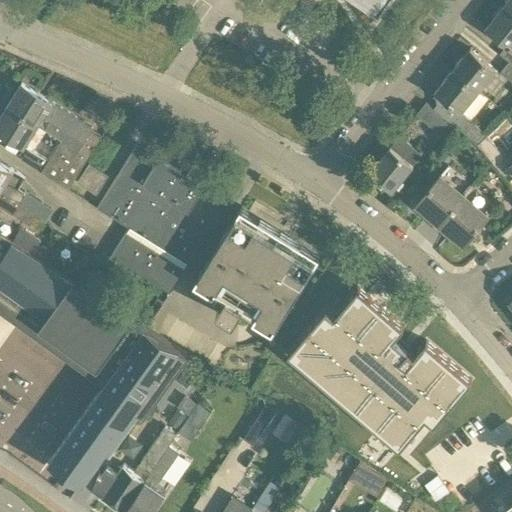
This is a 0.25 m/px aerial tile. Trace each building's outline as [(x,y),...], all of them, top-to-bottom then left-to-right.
[(361,0),(381,13),(389,0),(361,0)] [(509,61),(508,62),(511,64),(511,10),(506,5),(487,28),(507,45),(499,54),(509,61)] [(452,71),(478,92),(495,70),(470,49),(452,71)] [(511,64),(508,62),(500,72),(511,81),(511,64)] [(461,113),(478,92),(452,71),(435,92),(461,113)] [(42,172),(69,189),(84,165),(91,154),(101,137),(91,131),(93,128),(21,84),(8,106),(38,125),(45,115),(53,119),(46,129),(63,141),(50,161),(42,172)] [(449,123),(442,116),(426,103),(416,115),(439,135),(449,123)] [(38,125),(8,106),(0,117),(0,131),(24,147),(38,125)] [(478,146),(486,137),(486,136),(487,135),(465,115),(456,126),(477,145),(478,146)] [(406,160),(415,149),(399,136),(370,172),(368,170),(367,171),(391,191),(389,193),(390,194),(413,166),(406,160)] [(486,137),(478,146),(495,167),(506,159),(486,137)] [(158,161),(135,147),(98,207),(129,227),(111,256),(170,293),(226,204),(203,190),(207,184),(161,155),(158,161)] [(42,172),(50,161),(29,148),(21,159),(42,172)] [(0,191),(19,204),(36,215),(45,220),(52,209),(19,189),(26,178),(0,161),(0,191)] [(89,164),(81,177),(78,181),(97,193),(108,176),(89,164)] [(440,224),(462,199),(438,179),(416,205),(440,224)] [(0,206),(13,215),(19,204),(0,191),(0,206)] [(484,217),(462,199),(440,224),(463,244),(488,215),(487,213),(484,217)] [(29,225),(36,215),(19,204),(13,215),(29,225)] [(214,294),(216,290),(226,296),(216,311),(234,322),(241,311),(243,307),(255,315),(253,318),(273,331),(316,262),(320,255),(241,206),(237,213),(194,282),(214,294)] [(33,254),(39,243),(41,241),(22,229),(14,242),(33,254)] [(39,243),(33,254),(43,260),(49,250),(39,243)] [(0,311),(77,367),(84,358),(98,368),(102,362),(114,370),(50,460),(82,483),(108,451),(111,453),(135,419),(131,416),(134,411),(144,417),(189,353),(178,348),(12,244),(6,253),(0,248),(0,311)] [(342,250),(336,259),(347,265),(352,256),(342,250)] [(325,310),(287,355),(398,450),(424,420),(432,427),(470,382),(425,342),(413,357),(393,340),(402,328),(357,289),(333,317),(325,310)] [(184,395),(177,406),(188,414),(195,403),(184,395)] [(199,402),(179,431),(192,441),(213,411),(199,402)] [(254,445),(276,412),(265,405),(243,438),(254,445)] [(179,429),(188,416),(178,410),(170,423),(179,429)] [(289,445),(302,425),(285,414),(272,434),(289,445)] [(125,509),(170,444),(176,434),(165,426),(147,451),(134,470),(124,463),(117,473),(107,467),(101,475),(99,474),(97,476),(100,478),(94,486),(104,493),(103,494),(104,495),(105,499),(112,504),(113,504),(116,504),(125,509)] [(180,451),(170,444),(125,509),(128,511),(153,511),(154,511),(152,511),(166,492),(157,486),(180,451)] [(387,478),(373,470),(363,487),(377,496),(387,478)] [(437,476),(425,485),(436,501),(449,491),(437,476)] [(235,497),(224,511),(251,511),(271,481),(270,480),(252,508),(241,501),(235,497)] [(264,511),(280,487),(271,481),(251,511),(264,511)] [(403,498),(389,488),(382,500),(396,509),(403,498)] [(511,511),(511,500),(501,509),(503,511),(511,511)]
